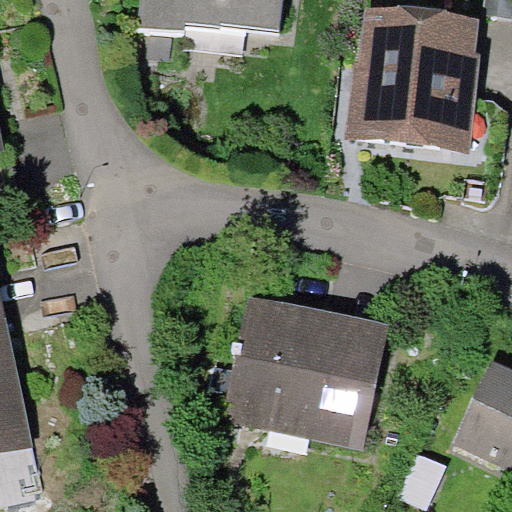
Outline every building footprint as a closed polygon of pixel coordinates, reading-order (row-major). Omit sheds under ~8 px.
[(140,0),(137,26),(184,31),(185,25),(220,29),(221,25),(280,32),(283,0),(140,0)] [(479,19),(363,6),(347,138),(469,153),(480,53),(475,52),(479,19)] [(7,330),(0,296),(0,453),(33,447),(7,330)] [(313,308),(250,296),(224,423),(363,451),(389,324),(313,308)] [(511,367),(492,359),(452,446),(511,473),(511,367)]
